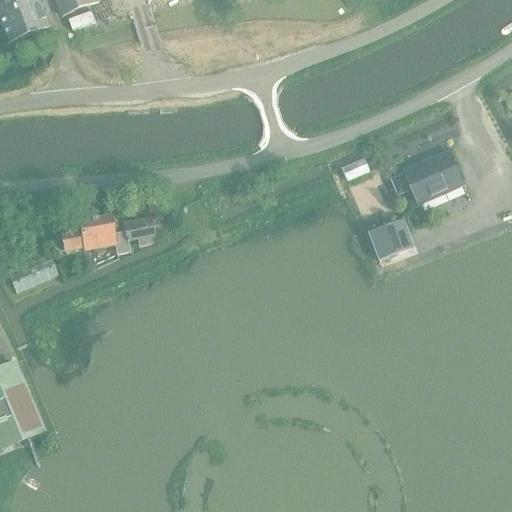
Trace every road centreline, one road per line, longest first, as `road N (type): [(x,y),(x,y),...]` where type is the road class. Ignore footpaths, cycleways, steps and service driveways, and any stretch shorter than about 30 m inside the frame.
road 1 (unclassified): [(278,154),(186,174),(0,191)]
road 2 (unclassified): [(0,108),(260,77)]
road 3 (unclassified): [(511,47),(335,138),(278,154)]
road 4 (unclassified): [(260,77),(367,38),(437,0)]
